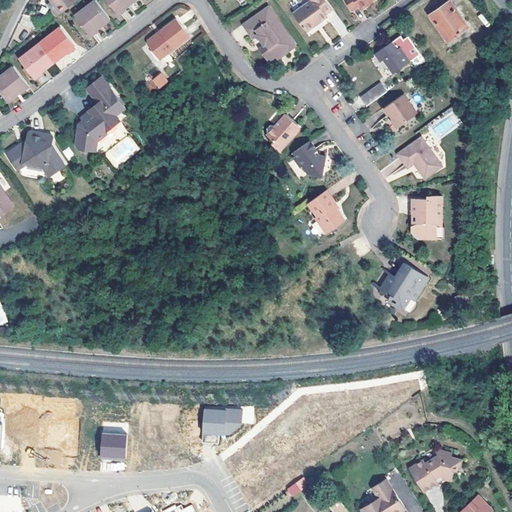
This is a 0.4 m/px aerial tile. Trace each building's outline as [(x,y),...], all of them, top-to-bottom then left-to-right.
[(76,1),(75,0),(48,0),(50,2),(46,5),(55,17),(76,1)] [(134,0),(106,0),(118,14),(128,5),(134,0)] [(331,9),(324,0),(310,0),(293,13),(306,32),(327,17),(324,14),(331,9)] [(372,0),(342,0),(351,11),(357,6),(360,9),(372,0)] [(110,20),(95,1),(75,17),(90,35),(110,20)] [(458,22),(462,19),(450,1),(431,15),(450,41),(464,31),(458,22)] [(277,59),(296,45),(267,6),(242,24),(251,37),(256,34),(263,45),(259,48),(268,61),(275,56),(277,59)] [(189,37),(176,19),(160,31),(162,34),(156,38),(154,36),(148,41),(156,52),(159,51),(163,57),(189,37)] [(458,22),(464,31),(468,27),(465,22),(462,19),(458,22)] [(75,48),(60,29),(41,45),(55,63),(75,48)] [(402,36),(376,54),(381,61),(384,59),(394,73),(421,54),(409,36),(404,39),(402,36)] [(55,63),(41,45),(20,62),(26,69),(32,77),(35,79),(55,63)] [(30,79),(32,77),(26,69),(24,71),(30,79)] [(28,88),(13,70),(0,80),(0,91),(9,103),(19,95),(28,88)] [(161,72),(152,80),(159,89),(168,81),(161,72)] [(127,108),(102,77),(88,89),(99,103),(90,111),(91,112),(93,115),(91,116),(85,121),(80,125),(78,145),(82,149),(99,151),(100,141),(109,134),(109,131),(115,127),(116,117),(118,115),(127,108)] [(360,98),(366,106),(387,92),(381,83),(360,98)] [(417,112),(404,94),(385,108),(389,114),(390,113),(392,115),(393,117),(392,119),(398,126),(417,112)] [(93,115),(91,112),(83,119),(85,121),(91,116),(93,115)] [(299,130),(298,128),(292,123),(295,119),(287,113),(277,125),(275,123),(270,124),(267,127),(268,131),(269,132),(268,134),(276,141),(274,143),(281,150),(299,130)] [(292,123),(298,128),(301,124),(295,119),(292,123)] [(28,136),(28,143),(28,147),(23,151),(21,147),(9,155),(21,171),(29,166),(45,167),(51,177),(67,165),(57,152),(54,154),(52,150),(52,145),(53,138),(52,136),(31,134),(28,136)] [(104,152),(114,167),(140,150),(130,135),(104,152)] [(398,154),(408,168),(414,164),(417,162),(418,164),(420,166),(417,168),(423,176),(428,176),(434,171),(435,173),(442,167),(421,138),(398,154)] [(309,141),(290,155),(293,159),(291,160),(297,168),(299,167),(305,176),(320,181),(326,157),(320,156),(319,154),(317,157),(314,153),(317,151),(309,141)] [(0,181),(0,214),(15,204),(0,181)] [(336,203),(327,190),(308,203),(317,216),(315,217),(325,233),(344,220),(337,209),(333,205),(336,203)] [(429,196),(429,200),(413,199),(412,213),(417,214),(417,219),(417,223),(412,228),(412,238),(436,239),(436,224),(441,228),(441,197),(429,196)] [(429,279),(405,264),(397,275),(396,278),(390,274),(381,289),(391,295),(390,296),(394,298),(400,301),(396,306),(404,311),(412,299),(415,301),(429,279)] [(388,301),(396,306),(400,301),(394,298),(390,296),(388,301)] [(226,409),(204,408),(202,441),(219,442),(219,433),(230,434),(242,423),(243,408),(226,407),(226,409)] [(30,452),(39,452),(41,420),(32,420),(32,425),(16,424),(14,448),(24,449),(31,449),(30,452)] [(67,454),(77,455),(79,420),(69,420),(69,423),(49,422),(47,445),(61,446),(64,443),(67,444),(67,454)] [(103,432),(104,424),(89,423),(87,453),(92,454),(92,456),(101,457),(103,432)] [(103,432),(101,457),(111,457),(111,455),(116,455),(116,458),(126,458),(128,434),(103,432)] [(460,458),(449,456),(450,452),(437,449),(433,451),(435,454),(423,462),(421,459),(407,468),(422,491),(436,482),(433,478),(436,476),(439,475),(441,478),(448,480),(451,472),(457,467),(460,458)] [(304,478),(286,487),(291,496),(309,486),(304,478)] [(370,487),(377,497),(360,508),(362,511),(394,511),(396,511),(397,511),(403,508),(384,478),(370,487)] [(490,511),(491,509),(477,494),(458,511),(490,511)]
